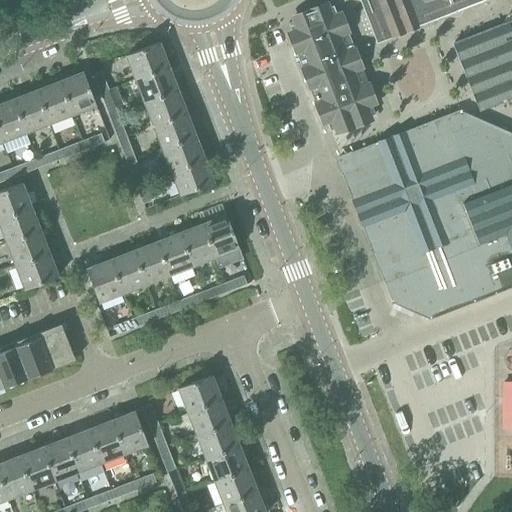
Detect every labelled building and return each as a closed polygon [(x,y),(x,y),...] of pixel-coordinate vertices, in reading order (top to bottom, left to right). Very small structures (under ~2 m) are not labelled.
[(485,0),(484,0),(359,0),(377,43),(419,27),(417,22),(446,10),(448,15),(485,0)] [(374,114),(360,79),(331,6),(287,24),(330,131),(374,114)] [(495,26),(456,41),(479,102),(482,111),(511,98),(511,6),(504,20),(505,22),(495,26)] [(135,80),(168,67),(159,44),(125,57),(135,80)] [(144,104),(177,91),(168,67),(135,80),(144,104)] [(102,72),(94,75),(101,93),(109,90),(102,72)] [(60,82),(73,115),(96,106),(83,73),(60,82)] [(50,124),(73,115),(60,82),(37,91),(50,124)] [(109,90),(101,93),(106,105),(114,102),(109,90)] [(14,100),(26,133),(50,124),(37,91),(14,100)] [(153,127),(186,114),(177,91),(144,104),(153,127)] [(0,105),(0,132),(3,142),(26,133),(14,100),(0,105)] [(511,134),(461,111),(337,159),(393,302),(431,321),(511,289),(511,134)] [(162,150),(195,137),(186,114),(153,127),(162,150)] [(123,125),(115,128),(119,140),(127,137),(123,125)] [(101,134),(83,141),(87,149),(104,143),(101,135),(101,134)] [(127,137),(119,140),(124,151),(131,148),(127,137)] [(171,173),(204,160),(195,137),(162,150),(171,173)] [(83,141),(71,145),(75,154),(87,149),(83,141)] [(48,154),(37,159),(40,167),(52,163),(48,154)] [(37,159),(25,163),(28,172),(40,167),(37,159)] [(204,160),(171,173),(180,196),(213,183),(204,160)] [(140,172),(132,174),(137,186),(145,183),(140,172)] [(145,183),(137,186),(144,204),(152,201),(145,183)] [(0,219),(31,208),(21,184),(0,192),(0,219)] [(0,227),(6,244),(40,231),(31,208),(0,219),(0,227)] [(226,216),(203,225),(215,258),(219,267),(242,258),(239,249),(226,216)] [(203,225),(179,234),(192,267),(215,258),(203,225)] [(6,244),(16,267),(49,254),(40,231),(6,244)] [(179,234),(156,243),(169,276),(192,267),(179,234)] [(156,243),(133,252),(145,285),(169,276),(156,243)] [(133,252),(109,261),(122,294),(145,285),(133,252)] [(49,254),(16,267),(25,290),(58,277),(49,254)] [(109,261),(86,270),(99,303),(122,294),(109,261)] [(243,275),(225,283),(229,292),(247,285),(243,275)] [(225,283),(213,287),(217,296),(229,292),(225,283)] [(190,296),(178,301),(182,310),(194,305),(190,296)] [(178,301),(167,305),(170,314),(182,310),(178,301)] [(143,314),(131,319),(135,328),(147,323),(143,314)] [(131,319),(114,326),(117,335),(135,328),(131,319)] [(38,338),(49,366),(73,356),(63,329),(38,338)] [(25,375),(49,366),(38,338),(14,348),(25,375)] [(0,353),(0,379),(2,384),(25,375),(14,348),(0,353)] [(188,413),(220,400),(210,376),(178,389),(188,413)] [(511,382),(503,382),(503,428),(511,428),(511,382)] [(197,435),(229,423),(220,400),(188,413),(197,435)] [(151,405),(142,408),(150,428),(159,424),(151,405)] [(111,422),(124,455),(147,446),(134,412),(111,422)] [(100,464),(124,455),(111,422),(87,431),(100,464)] [(206,458),(238,446),(229,423),(197,435),(206,458)] [(159,424),(150,428),(156,442),(164,439),(159,424)] [(77,473),(100,464),(87,431),(64,439),(77,473)] [(54,481),(77,473),(64,439),(42,448),(54,481)] [(215,482),(247,469),(238,446),(206,458),(215,482)] [(31,490),(54,481),(42,448),(18,457),(31,490)] [(171,456),(162,460),(168,473),(177,470),(171,456)] [(0,477),(8,499),(31,490),(18,457),(0,464),(0,477)] [(224,505),(256,492),(247,469),(215,482),(224,505)] [(177,470),(168,473),(173,487),(182,483),(177,470)] [(153,473),(134,481),(137,490),(156,482),(153,473)] [(0,502),(8,499),(0,477),(0,502)] [(134,481),(117,487),(121,496),(137,490),(134,481)] [(264,511),(256,492),(224,505),(226,511),(264,511)] [(103,493),(87,499),(91,508),(106,501),(103,493)] [(87,499),(71,505),(74,511),(79,511),(91,508),(87,499)]
